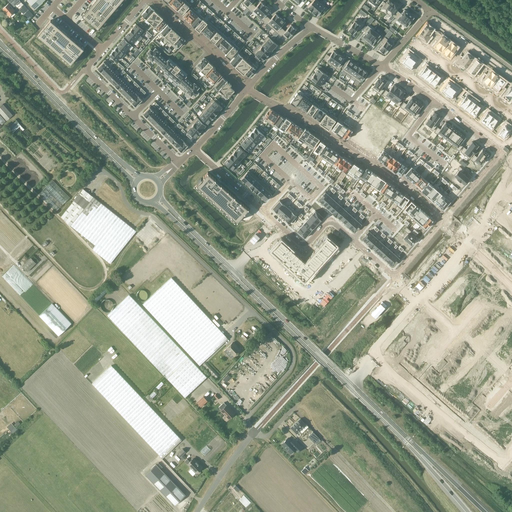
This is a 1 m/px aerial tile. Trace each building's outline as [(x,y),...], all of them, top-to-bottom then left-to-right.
[(27,0),(27,1),(35,10),(43,2),(42,2),(44,0),(27,0)] [(95,0),(82,16),(98,29),(122,0),(95,0)] [(185,0),(178,0),(173,6),(178,10),(186,1),(185,0)] [(244,0),(242,3),(249,10),(254,5),(251,2),(253,0),(244,0)] [(309,0),(312,2),(307,7),(312,11),(321,1),(320,2),(318,0),(309,0)] [(383,1),(379,7),(386,12),(385,13),(386,13),(394,2),(393,3),(389,0),(388,0),(386,3),(383,1)] [(15,10),(13,11),(14,12),(18,8),(29,19),(33,15),(20,1),(14,6),(16,8),(15,10)] [(186,1),(178,10),(182,14),(191,5),(186,1)] [(254,5),(249,10),(251,12),(253,10),(258,14),(265,6),(261,1),(256,7),(254,5)] [(313,12),(312,13),(315,16),(316,15),(317,15),(321,10),(324,12),(328,8),(325,6),(326,5),(321,1),(312,11),(313,12)] [(394,2),(386,13),(390,17),(389,18),(391,21),(394,17),(399,12),(396,10),(399,6),(394,2)] [(3,8),(2,8),(9,15),(10,15),(12,17),(15,14),(14,12),(13,11),(15,10),(8,3),(5,6),(4,6),(3,7),(3,8)] [(149,6),(141,15),(146,19),(154,10),(149,6)] [(265,6),(258,14),(262,18),(262,19),(264,21),(268,17),(265,15),(270,10),(265,6)] [(190,9),(183,17),(187,21),(196,11),(191,7),(190,9)] [(154,10),(146,19),(151,23),(159,14),(154,10)] [(399,12),(394,17),(397,19),(401,23),(409,13),(404,10),(401,14),(399,12)] [(196,11),(187,21),(191,24),(200,15),(196,11)] [(264,21),(263,22),(266,25),(266,24),(271,28),(280,17),(276,13),(270,19),(268,17),(264,21)] [(409,13),(401,23),(402,23),(406,26),(407,26),(408,26),(411,23),(410,22),(414,17),(409,14),(409,13)] [(159,14),(151,23),(155,27),(153,28),(153,29),(163,18),(159,14)] [(200,15),(191,24),(195,28),(204,18),(200,15)] [(280,17),(271,28),(278,34),(283,29),(280,27),(285,22),(280,17)] [(163,18),(153,29),(158,32),(166,23),(162,20),(163,18)] [(204,18),(195,28),(199,32),(209,21),(207,23),(203,19),(204,18)] [(350,27),(348,30),(353,34),(357,28),(360,30),(364,25),(356,19),(353,24),(352,23),(349,26),(350,27)] [(51,20),(37,36),(71,64),(84,49),(51,20)] [(209,21),(199,32),(201,30),(205,35),(214,25),(209,21)] [(136,24),(132,28),(141,36),(140,35),(144,31),(136,24)] [(167,24),(159,34),(163,37),(171,28),(167,24)] [(427,24),(419,34),(425,39),(424,41),(426,43),(431,37),(428,35),(433,29),(432,28),(432,27),(428,24),(428,25),(427,24)] [(214,25),(205,35),(210,39),(219,30),(218,30),(214,25)] [(283,29),(278,34),(281,37),(282,35),(287,39),(291,35),(292,36),(294,32),(296,29),(291,25),(285,31),(283,29)] [(365,25),(362,29),(366,33),(363,37),(367,40),(367,41),(375,31),(374,31),(367,25),(366,27),(365,25)] [(132,28),(129,32),(137,40),(141,36),(132,28)] [(171,28),(163,37),(167,41),(176,32),(171,28)] [(219,30),(210,39),(214,43),(223,34),(219,30)] [(375,31),(367,41),(372,44),(375,40),(378,42),(382,37),(379,35),(375,31)] [(129,32),(125,37),(134,44),(137,40),(129,32)] [(176,32),(167,41),(172,45),(180,36),(176,32)] [(223,34),(214,43),(215,43),(218,47),(227,37),(223,34)] [(180,36),(172,45),(176,49),(185,40),(180,36)] [(268,36),(264,40),(273,49),(277,44),(269,38),(268,36)] [(436,40),(431,46),(434,48),(435,46),(441,51),(449,41),(447,39),(448,38),(445,37),(445,38),(443,36),(438,42),(436,40)] [(227,37),(218,47),(219,47),(222,50),(231,41),(230,42),(226,38),(227,37)] [(384,44),(379,49),(384,53),(386,50),(387,51),(390,48),(389,47),(392,44),(385,37),(381,42),(384,44)] [(124,38),(120,42),(129,50),(128,49),(132,45),(124,38)] [(260,44),(270,53),(273,49),(264,40),(265,41),(261,45),(260,44)] [(231,41),(222,50),(226,54),(225,55),(235,44),(231,41)] [(120,42),(117,46),(125,54),(129,50),(120,42)] [(451,42),(444,52),(449,56),(448,58),(450,60),(455,54),(452,52),(457,46),(455,45),(456,44),(453,42),(453,43),(451,42)] [(235,44),(225,55),(230,59),(238,50),(239,48),(237,46),(235,44)] [(260,44),(257,48),(266,57),(270,53),(260,44)] [(117,46),(113,51),(122,58),(125,54),(117,46)] [(150,49),(147,53),(149,55),(147,57),(152,61),(154,59),(159,54),(160,52),(155,48),(153,51),(150,49)] [(257,48),(253,52),(255,54),(262,61),(266,57),(257,48)] [(405,55),(400,62),(402,64),(405,67),(413,56),(408,53),(409,51),(406,48),(403,53),(405,55)] [(327,54),(323,59),(326,61),(327,60),(332,63),(339,54),(338,53),(339,52),(335,50),(334,51),(334,50),(330,56),(327,54)] [(113,51),(109,55),(116,61),(120,57),(122,58),(113,51)] [(238,53),(230,62),(235,67),(243,58),(238,53)] [(460,57),(456,63),(458,65),(460,63),(466,68),(473,58),(472,57),(473,56),(469,53),(468,54),(467,53),(463,59),(460,57)] [(159,54),(154,59),(162,67),(166,61),(159,54)] [(332,63),(331,65),(336,69),(336,68),(339,70),(342,65),(340,63),(344,58),(339,54),(332,63)] [(413,56),(405,67),(408,69),(410,70),(416,63),(418,65),(422,60),(419,58),(418,60),(413,56)] [(204,57),(196,67),(200,71),(201,71),(201,70),(208,62),(204,57)] [(243,58),(235,67),(239,70),(247,62),(243,58)] [(476,58),(468,70),(468,69),(474,73),(473,75),(475,77),(479,72),(477,70),(482,63),(481,63),(476,59),(476,58)] [(162,67),(160,68),(165,72),(164,73),(174,62),(171,60),(170,61),(168,59),(166,61),(162,67)] [(105,60),(97,68),(101,72),(109,64),(105,60)] [(349,60),(342,70),(347,73),(354,63),(349,60)] [(174,62),(164,73),(169,77),(178,66),(174,62)] [(208,62),(201,70),(201,71),(205,74),(203,76),(212,67),(213,66),(208,62)] [(247,62),(239,70),(243,74),(253,64),(253,63),(251,65),(247,62)] [(424,68),(419,75),(419,76),(423,79),(424,79),(431,69),(426,66),(428,64),(425,62),(422,66),(424,68)] [(354,63),(347,73),(351,76),(358,66),(354,63)] [(109,64),(101,72),(105,75),(111,69),(108,66),(109,64)] [(253,64),(243,74),(244,74),(245,73),(249,77),(256,69),(257,67),(253,64)] [(178,66),(169,77),(173,81),(183,70),(178,66)] [(358,66),(351,76),(355,80),(363,69),(358,66)] [(212,67),(203,76),(208,80),(216,71),(212,67)] [(318,68),(314,73),(324,80),(325,81),(328,76),(327,75),(318,68)] [(111,69),(105,75),(108,79),(116,70),(114,72),(111,69)] [(363,69),(355,80),(360,83),(361,81),(367,72),(363,69)] [(431,69),(424,79),(424,80),(428,82),(428,83),(429,83),(436,73),(431,69)] [(116,70),(108,79),(111,82),(119,74),(116,70)] [(183,70),(173,81),(178,85),(185,78),(186,76),(184,74),(185,73),(183,70)] [(216,71),(208,80),(209,80),(214,84),(222,76),(216,71)] [(484,76),(481,80),(483,82),(484,80),(490,85),(491,85),(490,85),(497,75),(496,74),(496,73),(493,71),(493,72),(491,71),(486,77),(484,76)] [(314,73),(311,78),(320,85),(321,86),(325,81),(324,80),(314,73)] [(436,73),(429,83),(433,86),(434,87),(439,79),(442,81),(445,77),(442,75),(441,76),(436,73)] [(119,74),(111,82),(115,85),(122,78),(121,79),(118,76),(120,74),(119,74)] [(375,84),(372,88),(380,95),(384,90),(381,88),(387,81),(381,76),(379,79),(378,78),(375,83),(375,84)] [(499,76),(492,86),(498,91),(496,93),(499,95),(503,89),(501,87),(505,81),(504,80),(505,79),(501,76),(500,77),(499,76)] [(223,77),(215,86),(219,90),(227,81),(223,77)] [(122,78),(115,85),(118,89),(125,81),(122,78)] [(185,78),(178,85),(183,89),(185,87),(188,90),(193,84),(185,78)] [(446,84),(440,92),(442,93),(445,96),(453,86),(448,82),(449,80),(447,78),(443,82),(446,84)] [(125,81),(118,89),(122,92),(130,84),(129,84),(128,85),(125,82),(126,82),(125,81)] [(227,81),(219,90),(223,94),(221,95),(221,96),(231,85),(227,81)] [(188,90),(185,93),(189,98),(193,94),(195,96),(198,92),(196,90),(199,87),(194,83),(193,84),(188,90)] [(130,84),(122,92),(125,96),(133,87),(130,84)] [(386,90),(382,94),(385,97),(386,96),(391,99),(399,88),(398,88),(395,85),(394,85),(394,84),(388,92),(386,90)] [(231,85),(221,96),(226,99),(234,90),(230,86),(231,85)] [(453,86),(445,96),(448,98),(449,98),(451,100),(456,92),(459,94),(462,90),(460,87),(458,89),(453,86)] [(133,87),(125,96),(128,99),(136,91),(135,92),(132,89),(133,88),(133,87)] [(399,88),(391,99),(396,103),(395,104),(398,106),(402,102),(399,100),(404,92),(400,89),(399,88)] [(297,93),(290,102),(295,106),(303,94),(304,93),(299,90),(297,93)] [(136,91),(128,99),(132,102),(140,94),(136,91)] [(464,98),(458,105),(459,106),(463,109),(471,99),(466,96),(468,94),(465,91),(461,96),(464,98)] [(140,94),(132,102),(136,106),(142,100),(138,96),(140,94)] [(303,94),(295,106),(296,104),(301,108),(309,98),(303,94)] [(309,98),(301,108),(307,112),(314,102),(315,100),(310,97),(309,98)] [(404,102),(400,107),(408,113),(417,100),(414,98),(412,97),(406,104),(404,102)] [(212,99),(209,103),(218,112),(222,107),(212,99)] [(471,99),(463,109),(464,109),(468,113),(476,103),(471,99)] [(417,100),(408,113),(409,112),(414,116),(413,116),(416,119),(420,114),(417,112),(422,105),(420,103),(417,100)] [(314,102),(307,112),(311,115),(319,105),(314,102)] [(209,103),(205,107),(215,116),(218,112),(209,103)] [(476,103),(468,113),(469,113),(472,116),(473,116),(473,117),(479,109),(481,111),(485,107),(482,105),(481,106),(476,103)] [(0,126),(0,125),(0,123),(1,125),(5,121),(0,115),(0,113),(7,120),(13,115),(3,104),(0,106),(0,126)] [(319,105),(311,115),(312,115),(316,118),(323,108),(322,109),(318,106),(319,105)] [(150,106),(143,113),(147,117),(155,109),(154,110),(150,106)] [(205,107),(202,111),(211,120),(215,116),(205,107)] [(270,108),(263,118),(268,122),(275,112),(270,108)] [(323,108),(316,118),(320,121),(319,123),(328,111),(323,108)] [(485,115),(480,122),(481,122),(480,122),(485,126),(493,116),(488,112),(489,110),(486,108),(483,112),(485,114),(485,115)] [(155,109),(147,117),(150,121),(158,113),(155,109)] [(202,112),(199,116),(207,124),(211,120),(202,111),(201,111),(202,112)] [(328,111),(319,123),(324,126),(332,115),(332,114),(328,111)] [(371,111),(360,126),(366,131),(367,130),(378,138),(378,139),(384,143),(395,128),(389,123),(388,124),(377,116),(377,115),(371,111)] [(275,112),(268,122),(274,126),(281,116),(275,112)] [(428,120),(425,123),(431,128),(430,129),(433,131),(436,126),(434,124),(439,117),(437,116),(438,115),(434,112),(431,115),(428,119),(428,120)] [(158,113),(150,121),(154,124),(160,118),(157,114),(159,113),(158,113)] [(332,115),(324,126),(329,130),(336,120),(337,118),(332,115)] [(281,116),(274,126),(278,129),(285,119),(281,116)] [(493,116),(485,126),(490,129),(496,122),(498,124),(502,120),(499,117),(498,119),(497,119),(496,118),(495,117),(493,116)] [(196,117),(193,121),(202,129),(206,125),(196,117)] [(285,119),(278,129),(280,127),(284,131),(291,121),(286,117),(285,119)] [(160,118),(154,124),(157,128),(164,121),(160,118)] [(339,119),(331,129),(332,129),(336,132),(336,133),(344,122),(339,119)] [(164,121),(157,128),(161,131),(167,124),(164,121)] [(193,121),(189,125),(199,133),(202,129),(193,121)] [(291,121),(284,131),(285,130),(289,133),(295,124),(291,121)] [(503,127),(497,135),(503,139),(505,136),(506,137),(509,132),(508,132),(510,129),(505,125),(506,123),(504,121),(500,125),(503,127)] [(344,122),(336,133),(341,136),(348,126),(349,125),(344,122)] [(438,127),(434,132),(437,134),(438,133),(442,137),(451,125),(448,123),(446,122),(440,129),(438,127)] [(167,124),(161,131),(164,134),(171,127),(170,128),(167,124)] [(295,124),(289,133),(293,136),(292,137),(293,137),(300,127),(295,124)] [(189,125),(185,129),(195,138),(199,133),(189,125)] [(451,125),(442,137),(447,140),(446,141),(455,129),(454,128),(451,125)] [(348,126),(341,136),(342,136),(346,139),(348,137),(351,133),(353,129),(348,126)] [(171,127),(164,134),(167,138),(175,130),(171,127)] [(300,127),(293,137),(297,140),(305,129),(304,130),(300,127)] [(256,128),(252,132),(261,140),(265,136),(263,134),(256,128)] [(305,129),(297,140),(297,141),(298,139),(303,142),(302,142),(303,142),(310,132),(305,129)] [(455,129),(446,141),(451,145),(453,143),(460,133),(457,130),(455,129)] [(175,130),(167,138),(171,141),(178,134),(177,134),(174,131),(175,131),(175,130)] [(252,132),(248,136),(258,144),(261,140),(252,132)] [(310,132),(303,142),(307,146),(314,135),(310,132)] [(460,133),(453,143),(458,147),(456,148),(459,151),(462,146),(460,144),(465,137),(463,135),(460,133)] [(178,134),(171,141),(174,145),(181,137),(178,134)] [(314,135),(307,146),(312,149),(313,147),(319,139),(314,135)] [(248,136),(245,140),(253,148),(257,144),(258,145),(258,144),(248,136)] [(181,137),(174,145),(178,148),(184,141),(181,138),(182,137),(181,137)] [(245,140),(241,144),(249,151),(249,152),(253,148),(245,140)] [(184,141),(178,148),(181,152),(188,145),(184,141)] [(320,141),(314,150),(318,153),(318,154),(325,144),(321,141),(320,141)] [(464,147),(460,152),(469,158),(472,153),(473,153),(476,149),(475,149),(478,145),(474,142),(473,143),(472,142),(466,149),(464,147)] [(325,144),(318,154),(322,157),(322,158),(330,148),(329,147),(329,148),(325,145),(325,144)] [(239,146),(235,151),(244,158),(247,154),(247,153),(239,146)] [(330,148),(322,158),(327,162),(334,151),(330,148)] [(379,156),(377,158),(382,162),(389,153),(384,149),(381,153),(379,156)] [(474,155),(471,159),(474,162),(474,161),(480,165),(483,161),(483,162),(487,157),(486,156),(488,154),(482,150),(477,157),(474,155)] [(235,151),(231,155),(241,163),(239,161),(243,158),(244,158),(235,151)] [(334,151),(327,162),(331,165),(339,154),(334,151)] [(389,153),(382,162),(387,166),(394,156),(389,153)] [(339,154),(331,165),(332,165),(333,163),(337,166),(343,158),(343,157),(339,155),(339,154)] [(231,155),(228,159),(237,167),(241,163),(231,155)] [(394,156),(387,166),(391,169),(398,159),(394,156)] [(343,158),(337,166),(342,169),(341,170),(341,171),(348,161),(343,158)] [(228,159),(224,163),(233,171),(236,166),(237,167),(228,159)] [(398,159),(391,169),(396,173),(404,162),(403,163),(398,159)] [(348,161),(341,171),(346,174),(354,163),(353,164),(348,161)] [(404,162),(396,173),(397,173),(397,172),(401,175),(409,165),(404,162)] [(354,163),(346,174),(347,174),(351,177),(359,166),(354,163)] [(359,166),(351,177),(356,180),(363,170),(359,166)] [(458,169),(453,175),(457,178),(461,182),(461,181),(464,184),(468,180),(467,180),(469,178),(462,172),(464,170),(459,166),(457,169),(458,169)] [(412,167),(404,175),(409,179),(416,171),(412,167)] [(367,168),(359,179),(364,182),(372,171),(371,171),(371,172),(367,168)] [(247,172),(241,179),(245,183),(253,174),(249,170),(247,172)] [(372,171),(364,182),(365,181),(370,184),(377,175),(376,175),(372,171)] [(416,171),(409,179),(413,183),(420,175),(416,171)] [(194,187),(193,188),(234,224),(235,224),(237,221),(238,221),(239,219),(240,219),(242,217),(243,216),(242,215),(243,215),(243,214),(244,213),(245,213),(245,212),(248,209),(249,209),(248,208),(241,202),(240,201),(239,201),(240,200),(237,197),(236,198),(235,197),(235,196),(234,196),(228,191),(228,190),(222,185),(221,184),(220,183),(221,182),(217,179),(216,180),(216,179),(215,179),(208,173),(208,172),(207,172),(207,173),(204,176),(203,176),(204,177),(202,179),(201,178),(198,182),(199,182),(197,184),(196,185),(194,187)] [(253,174),(245,183),(249,186),(257,178),(253,174)] [(377,175),(370,184),(374,188),(381,178),(377,175)] [(420,175),(413,183),(414,183),(418,186),(424,178),(420,175)] [(257,178),(249,186),(253,190),(261,181),(257,178)] [(381,178),(374,188),(375,187),(379,189),(379,190),(386,181),(381,178)] [(424,178),(418,186),(421,190),(429,182),(424,178)] [(53,180),(39,194),(55,211),(69,198),(53,180)] [(261,181),(253,190),(257,193),(265,185),(261,181)] [(386,181),(379,190),(380,190),(384,193),(383,193),(384,193),(390,184),(386,181)] [(429,182),(421,190),(426,194),(425,194),(426,194),(433,186),(429,182)] [(390,184),(384,193),(388,197),(395,188),(390,185),(390,184)] [(265,185),(257,193),(261,197),(269,188),(265,185)] [(433,186),(426,194),(430,198),(438,189),(437,190),(433,186)] [(501,189),(498,192),(499,193),(498,194),(503,198),(510,190),(509,189),(505,186),(502,190),(501,189)] [(269,188),(261,197),(265,201),(273,192),(269,188)] [(395,188),(388,197),(393,200),(399,192),(395,188)] [(83,189),(81,192),(61,217),(70,225),(71,224),(71,225),(93,197),(83,189)] [(438,189),(430,198),(434,202),(435,201),(443,192),(442,193),(438,189)] [(511,191),(510,190),(503,198),(507,201),(511,195),(511,191)] [(321,197),(318,200),(322,203),(329,195),(325,192),(323,195),(323,194),(320,197),(321,197)] [(399,192),(393,200),(398,204),(404,195),(400,192),(399,192)] [(435,201),(434,202),(435,202),(438,205),(447,196),(443,192),(435,201)] [(329,195),(322,203),(325,206),(325,207),(333,199),(329,195)] [(404,195),(398,204),(402,207),(403,207),(409,198),(408,198),(404,195)] [(447,196),(438,205),(443,209),(452,200),(447,196)] [(136,231),(93,197),(71,225),(95,246),(92,249),(110,263),(136,231)] [(333,199),(325,207),(329,210),(336,202),(333,199)] [(280,200),(273,208),(277,212),(285,203),(284,203),(284,204),(280,200)] [(411,201),(403,209),(407,213),(407,214),(415,204),(411,201)] [(336,202),(329,210),(333,213),(340,205),(336,202)] [(285,203),(277,212),(281,216),(290,206),(289,206),(289,207),(285,203)] [(415,204),(407,214),(411,218),(420,208),(419,208),(415,204)] [(340,205),(333,213),(336,216),(343,208),(340,205)] [(290,206),(281,216),(285,219),(294,210),(290,206)] [(343,208),(336,216),(337,216),(340,219),(347,211),(343,208)] [(420,208),(411,218),(416,222),(424,212),(420,208)] [(294,210),(285,219),(289,223),(298,213),(294,210)] [(315,210),(312,214),(320,221),(323,217),(315,210)] [(347,211),(340,219),(344,222),(350,215),(347,211)] [(424,212),(416,222),(420,226),(429,216),(428,216),(425,212),(424,212)] [(312,214),(309,217),(317,224),(320,221),(312,214)] [(350,215),(344,222),(347,225),(347,226),(354,218),(350,215)] [(429,216),(420,226),(425,230),(428,226),(431,222),(433,220),(429,216)] [(309,217),(306,221),(314,228),(317,224),(309,217)] [(354,218),(347,226),(350,229),(358,221),(354,218)] [(473,220),(466,228),(470,232),(477,224),(473,220)] [(306,221),(303,224),(311,231),(311,230),(314,228),(306,221)] [(358,221),(350,229),(354,232),(357,230),(359,227),(361,224),(358,221)] [(303,224),(300,227),(308,234),(311,231),(303,224)] [(477,224),(470,232),(474,235),(481,228),(477,224)] [(300,227),(297,231),(305,238),(308,234),(300,227)] [(407,232),(402,237),(411,245),(415,240),(409,234),(411,231),(406,227),(404,230),(407,232)] [(481,228),(474,235),(478,239),(485,231),(481,228)] [(364,236),(362,239),(365,241),(365,242),(372,234),(369,231),(366,233),(364,236)] [(485,231),(478,239),(482,243),(489,234),(485,231)] [(372,234),(365,242),(368,245),(376,237),(372,234)] [(489,234),(482,243),(486,246),(493,238),(489,234)] [(376,237),(368,245),(372,248),(379,240),(376,237)] [(281,240),(271,250),(282,260),(295,272),(305,280),(313,271),(332,250),(334,247),(336,245),(328,238),(327,240),(326,240),(324,242),(323,241),(303,263),(290,251),(292,250),(281,240)] [(493,238),(486,246),(490,249),(497,241),(493,238)] [(379,240),(372,248),(375,251),(382,243),(379,240)] [(450,246),(448,249),(452,253),(460,245),(459,245),(455,241),(453,244),(450,246)] [(497,241),(490,249),(494,253),(501,245),(497,241)] [(382,243),(375,251),(376,251),(379,254),(386,246),(382,243)] [(460,245),(452,253),(456,256),(463,249),(460,245)] [(501,245),(494,253),(497,256),(498,257),(505,248),(501,245)] [(386,246),(379,254),(382,256),(382,257),(389,249),(386,246)] [(505,248),(498,257),(502,260),(509,252),(505,248)] [(389,249),(382,257),(385,260),(392,252),(389,249)] [(463,249),(456,256),(460,260),(467,253),(463,249),(464,249),(463,249)] [(392,252),(385,260),(386,260),(389,263),(396,255),(392,252)] [(467,253),(460,260),(463,264),(471,256),(467,253)] [(396,255),(389,263),(392,266),(395,263),(397,261),(399,258),(396,255)] [(471,256),(463,264),(467,267),(474,260),(471,256)] [(31,258),(25,263),(22,266),(28,271),(36,263),(31,258)] [(474,260),(467,267),(471,271),(478,264),(474,260)] [(437,261),(433,265),(441,272),(445,268),(437,261)] [(478,264),(471,271),(474,275),(482,268),(478,264)] [(433,265),(430,269),(438,275),(441,272),(433,265)] [(482,268),(474,275),(478,279),(486,272),(482,268)] [(430,269),(427,272),(435,279),(438,275),(430,269)] [(427,272),(424,276),(432,283),(435,279),(427,272)] [(488,274),(481,282),(485,286),(492,279),(488,274)] [(424,276),(421,279),(429,286),(432,283),(424,276)] [(200,365),(228,339),(171,278),(143,304),(200,365)] [(421,279),(418,283),(426,290),(429,286),(421,279)] [(492,279),(485,286),(488,290),(496,282),(492,279)] [(496,282),(488,290),(492,293),(500,285),(499,286),(496,282)] [(418,283),(414,287),(422,294),(426,290),(418,283)] [(500,285),(492,293),(496,297),(504,289),(500,285)] [(504,289),(496,297),(499,301),(507,293),(504,289)] [(507,293),(499,301),(503,305),(511,297),(507,293)] [(185,397),(206,376),(129,295),(107,315),(185,397)] [(511,298),(511,297),(503,305),(507,308),(511,303),(511,298)] [(424,310),(421,314),(429,321),(432,317),(424,310)] [(421,314),(418,318),(426,324),(429,321),(421,314)] [(418,318),(415,321),(422,328),(426,324),(418,318)] [(493,318),(489,323),(498,330),(498,331),(499,330),(498,330),(501,326),(502,327),(502,326),(493,318)] [(415,321),(412,325),(419,332),(422,328),(415,321)] [(489,323),(486,327),(494,334),(495,335),(495,334),(498,330),(489,323)] [(412,325),(408,328),(416,335),(419,332),(412,325)] [(486,327),(482,331),(491,338),(491,339),(491,338),(494,334),(486,327)] [(408,328),(405,332),(413,339),(416,335),(408,328)] [(482,331),(478,335),(487,342),(488,343),(488,342),(491,338),(482,331)] [(405,332),(402,336),(410,343),(413,339),(405,332)] [(478,335),(475,339),(476,340),(475,340),(476,340),(483,346),(483,347),(487,342),(478,335)] [(227,348),(234,356),(240,351),(232,342),(227,348)] [(501,347),(501,348),(510,355),(511,353),(511,349),(505,344),(502,347),(501,347)] [(394,352),(392,354),(396,358),(403,350),(399,346),(397,349),(394,352)] [(467,348),(463,352),(472,360),(476,356),(475,355),(475,356),(468,349),(467,349),(467,348)] [(498,351),(497,351),(498,352),(507,359),(510,355),(501,348),(498,351)] [(403,350),(396,358),(400,361),(407,353),(403,350)] [(463,352),(459,357),(468,364),(471,361),(472,361),(472,360),(463,352)] [(498,352),(494,356),(494,357),(494,356),(502,363),(501,363),(502,363),(503,364),(507,359),(498,352)] [(407,353),(400,361),(404,364),(411,357),(407,353)] [(411,357),(404,364),(408,368),(415,360),(411,357)] [(459,357),(456,361),(464,368),(468,365),(468,364),(459,357)] [(415,360),(408,368),(412,371),(419,363),(415,360)] [(456,361),(452,365),(461,373),(461,372),(464,369),(465,369),(464,368),(456,361)] [(218,376),(205,363),(203,365),(216,378),(218,376)] [(419,363),(412,371),(416,375),(423,367),(419,363)] [(182,440),(111,365),(92,384),(162,458),(165,456),(182,440)] [(486,365),(482,369),(491,377),(495,373),(494,372),(486,365),(487,365),(486,365)] [(231,371),(229,369),(222,377),(225,379),(231,371)] [(482,370),(479,374),(487,381),(491,377),(482,369),(481,370),(482,370)] [(478,374),(475,378),(484,385),(487,381),(479,374),(478,373),(478,374)] [(471,381),(471,382),(480,390),(484,385),(475,378),(475,377),(474,378),(475,378),(471,382),(471,381)] [(207,401),(203,397),(197,403),(201,407),(207,401)] [(226,405),(221,410),(229,419),(234,413),(226,405)] [(296,434),(306,425),(300,419),(291,428),(296,434)] [(313,432),(308,436),(314,443),(319,438),(313,432)] [(299,450),(302,447),(296,441),(293,444),(288,438),(282,444),(290,453),(296,448),(299,450)] [(177,454),(180,457),(186,452),(182,449),(177,454)] [(187,464),(196,473),(202,468),(193,459),(187,464)] [(185,495),(161,469),(156,464),(145,474),(174,505),(185,495)] [(244,495),(239,500),(246,507),(251,502),(244,495)] [(228,501),(219,510),(221,511),(228,511),(234,507),(237,510),(240,507),(233,500),(230,503),(228,501)]
